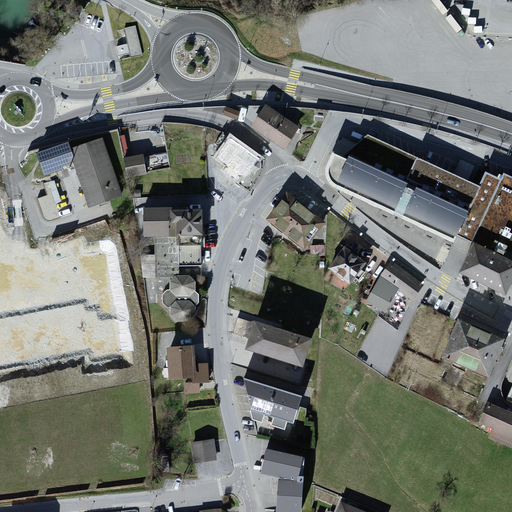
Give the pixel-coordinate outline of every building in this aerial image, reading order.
[(134,27),(124,30),(128,44),(115,47),(118,56),(129,54),(130,58),(141,55),(134,27)] [(239,114),(225,109),(223,114),(237,119),(239,114)] [(266,109),(254,127),(285,147),(297,131),(266,109)] [(460,243),(480,192),(366,137),(333,159),(325,179),(460,243)] [(224,138),(215,150),(248,173),(256,162),(224,138)] [(103,144),(72,153),(75,164),(88,207),(119,198),(103,144)] [(70,147),(38,156),(43,173),(75,164),(72,153),(70,147)] [(241,182),(248,173),(215,150),(209,159),(241,182)] [(163,154),(146,158),(149,168),(165,164),(163,154)] [(146,158),(124,163),(128,178),(150,172),(149,168),(146,158)] [(509,297),(511,287),(511,179),(504,176),(501,183),(485,178),(480,192),(460,243),(471,247),(459,277),(509,297)] [(70,211),(59,179),(42,184),(46,197),(39,199),(45,219),(70,211)] [(287,199),(279,210),(314,236),(323,226),(287,199)] [(306,248),(314,236),(279,210),(270,221),(306,248)] [(130,238),(151,238),(151,211),(130,212),(130,238)] [(194,211),(151,211),(151,238),(174,238),(194,238),(194,211)] [(174,238),(151,238),(151,273),(174,273),(174,238)] [(347,252),(332,273),(350,286),(365,264),(347,252)] [(423,284),(391,264),(368,302),(385,312),(397,288),(414,299),(423,284)] [(165,283),(165,290),(173,297),(173,303),(167,309),(168,316),(172,319),(184,319),(190,313),(190,307),(184,303),(184,295),(189,290),(189,284),(183,278),(169,278),(165,283)] [(251,340),(255,328),(239,323),(236,335),(251,340)] [(460,325),(446,361),(488,378),(502,342),(460,325)] [(310,344),(255,328),(251,340),(248,352),(303,368),(310,344)] [(170,378),(181,378),(179,348),(168,349),(170,378)] [(192,348),(179,348),(181,378),(193,377),(192,348)] [(289,368),(287,375),(301,380),(303,373),(289,368)] [(298,396),(242,379),(252,420),(289,430),(298,396)] [(511,420),(494,413),(485,433),(511,444),(511,420)] [(218,437),(188,442),(192,466),(222,460),(218,437)] [(298,484),(304,463),(270,454),(264,474),(278,478),(278,501),(292,504),(298,484)]
